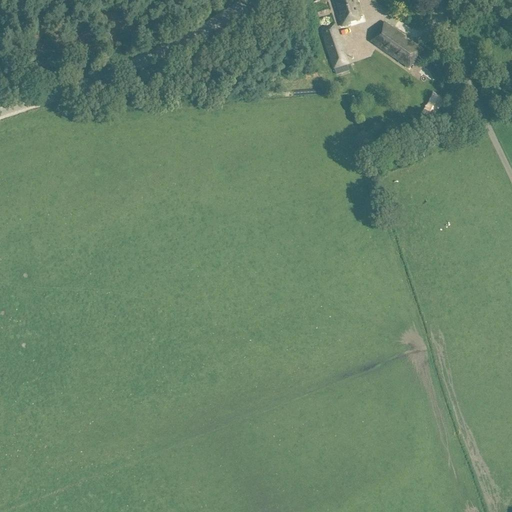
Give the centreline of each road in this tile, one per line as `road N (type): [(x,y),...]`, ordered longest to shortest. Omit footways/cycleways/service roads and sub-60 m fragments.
road 1 (unclassified): [(0,113),(112,73),(254,0)]
road 2 (unclassified): [(511,177),(439,0)]
